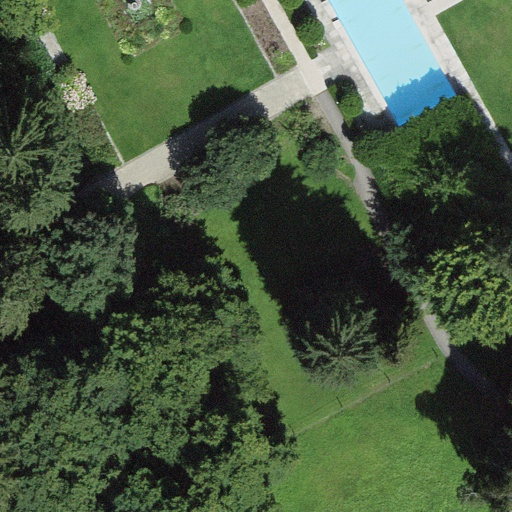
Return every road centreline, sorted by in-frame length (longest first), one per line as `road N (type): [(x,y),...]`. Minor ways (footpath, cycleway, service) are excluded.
road 1 (track): [(311,71),(301,85),(41,235),(0,284)]
road 2 (track): [(511,406),(442,347),(376,191)]
road 3 (track): [(376,191),(311,71)]
